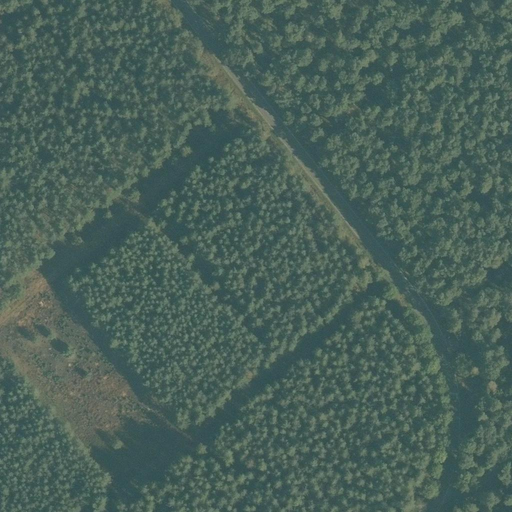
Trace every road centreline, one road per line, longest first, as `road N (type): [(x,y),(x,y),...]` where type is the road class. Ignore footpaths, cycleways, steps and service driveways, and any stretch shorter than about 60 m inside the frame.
road 1 (unclassified): [(177,0),(400,280),(441,349)]
road 2 (track): [(0,317),(256,99)]
road 3 (track): [(358,300),(104,511)]
road 4 (unclassified): [(441,349),(453,418),(436,499)]
